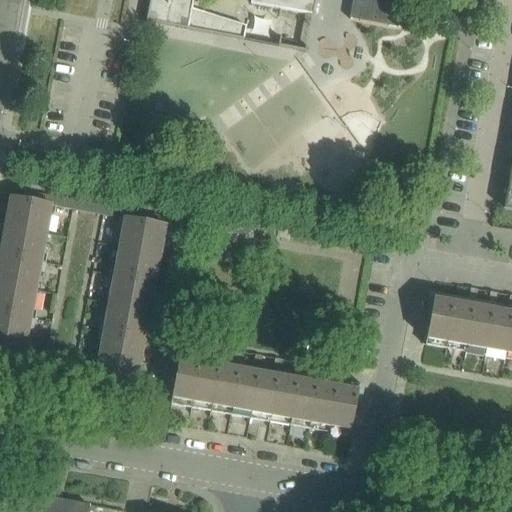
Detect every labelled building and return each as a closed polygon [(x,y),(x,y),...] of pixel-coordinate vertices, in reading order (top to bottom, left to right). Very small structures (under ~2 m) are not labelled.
[(149,0),(146,22),(198,32),(220,36),(243,41),(246,28),(191,10),(193,0),(251,0),(250,4),(313,16),(315,0),(149,0)] [(352,0),(349,20),(397,29),(402,0),(352,0)] [(511,211),(511,186),(508,186),(503,210),(511,211)] [(79,212),(87,213),(89,204),(13,190),(12,197),(11,199),(10,199),(5,223),(7,223),(5,232),(4,232),(0,251),(0,254),(37,261),(38,254),(42,255),(50,215),(46,214),(47,206),(56,208),(56,207),(72,210),(79,212)] [(89,204),(87,213),(96,215),(102,216),(119,219),(119,220),(128,221),(126,229),(122,229),(115,268),(119,269),(118,276),(155,283),(159,261),(158,260),(159,251),(161,252),(165,227),(164,227),(165,218),(89,204)] [(37,262),(37,261),(0,254),(0,312),(34,319),(36,313),(32,312),(39,272),(35,271),(37,263),(45,265),(45,264),(37,262)] [(108,326),(107,333),(145,340),(149,317),(147,317),(149,308),(150,308),(155,283),(118,276),(117,277),(109,276),(117,278),(116,286),(112,285),(104,325),(108,326)] [(470,289),(468,301),(475,303),(477,291),(470,289)] [(489,293),(487,305),(494,306),(496,294),(489,293)] [(511,314),(454,304),(433,300),(425,346),(445,350),(511,362),(511,314)] [(34,320),(34,319),(0,312),(0,373),(24,378),(25,377),(16,376),(17,368),(22,368),(29,329),(25,328),(26,320),(35,321),(34,320)] [(145,340),(107,333),(107,334),(98,332),(98,333),(107,335),(105,343),(101,342),(94,382),(98,382),(96,390),(88,389),(88,390),(134,398),(138,374),(137,374),(138,365),(140,365),(145,340)] [(193,357),(200,358),(202,347),(195,345),(193,357)] [(213,361),(220,362),(222,350),(215,349),(213,361)] [(233,364),(240,366),(242,354),(235,352),(233,364)] [(253,368),(260,369),(262,357),(255,356),(253,368)] [(178,359),(170,406),(349,438),(358,392),(178,359)] [(272,372),(279,373),(281,361),(274,360),(272,372)] [(292,375),(299,376),(301,364),(294,363),(292,375)] [(312,378),(312,379),(319,380),(319,379),(321,368),(314,367),(312,378)] [(331,382),(338,383),(340,372),(333,370),(331,382)] [(89,506),(23,494),(19,511),(88,511),(89,507),(89,506)]
